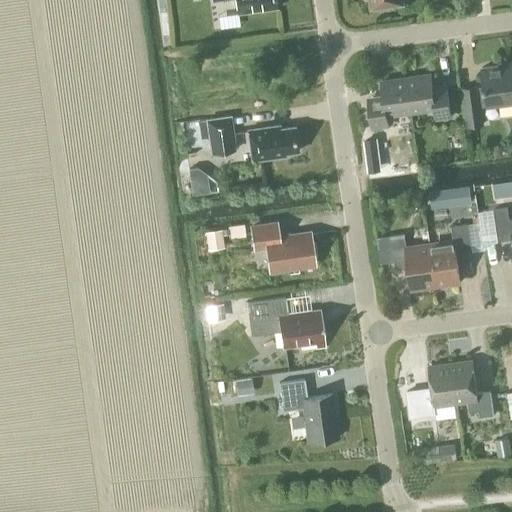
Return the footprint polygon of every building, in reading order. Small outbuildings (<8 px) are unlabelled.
[(274,0),(234,0),(237,13),(276,7),(274,0)] [(402,4),(401,0),(367,0),(368,2),(370,2),(371,8),(381,7),(381,9),(392,8),(392,6),(402,4)] [(477,86),(461,88),(467,126),(482,124),(480,107),(486,107),(511,103),(511,91),(509,67),(499,68),(499,65),(481,68),(483,87),(477,87),(477,86)] [(405,78),(410,112),(434,109),(435,119),(449,117),(446,91),(433,93),(430,75),(405,78)] [(386,115),(410,112),(405,78),(380,82),(383,100),(367,102),(371,128),(388,126),(386,115)] [(205,119),(210,155),(235,151),(231,115),(205,119)] [(297,151),(293,126),(279,128),(279,125),(247,130),(251,161),(285,156),(285,153),(297,151)] [(383,158),(381,139),(369,141),(371,160),(383,158)] [(475,197),(473,185),(455,187),(457,199),(475,197)] [(507,208),(493,210),(497,241),(511,239),(511,247),(511,219),(508,220),(507,208)] [(312,263),(307,233),(277,238),(275,223),(250,227),(254,248),(267,246),(270,269),(312,263)] [(245,237),(243,224),(229,225),(230,238),(245,237)] [(455,254),(471,252),(467,224),(450,226),(452,240),(429,244),(435,286),(459,282),(455,254)] [(224,248),(221,229),(205,231),(208,250),(224,248)] [(435,286),(429,244),(405,247),(403,234),(389,236),(393,261),(406,259),(411,289),(435,286)] [(324,347),(318,310),(286,314),(284,296),(247,301),(252,335),(280,331),(282,347),(299,344),(300,350),(324,347)] [(225,319),(223,302),(205,305),(208,322),(225,319)] [(479,417),(493,415),(490,391),(476,393),(471,360),(450,363),(455,403),(467,401),(468,412),(478,411),(479,417)] [(433,406),(455,403),(450,363),(428,367),(433,406)] [(254,393),(251,377),(235,380),(237,395),(254,393)] [(307,441),(337,437),(331,394),(306,397),(303,379),(278,383),(282,410),(302,407),(307,441)] [(510,455),(508,438),(494,440),(497,457),(510,455)] [(457,459),(455,444),(438,446),(440,461),(457,459)]
